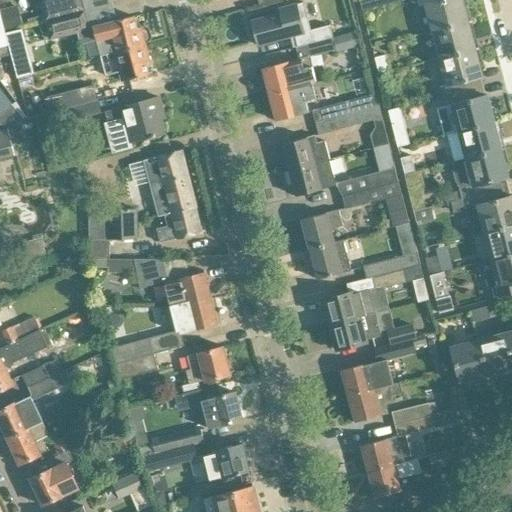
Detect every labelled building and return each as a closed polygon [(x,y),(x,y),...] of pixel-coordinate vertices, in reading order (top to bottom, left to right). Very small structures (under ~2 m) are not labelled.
[(36,0),(43,22),(45,21),(84,11),(81,0),(36,0)] [(376,0),(359,0),(362,9),(377,5),(376,0)] [(426,4),(433,30),(467,21),(461,0),(417,0),(419,6),(426,4)] [(279,14),(250,21),(256,45),(287,37),(295,35),(295,34),(312,30),(305,2),(278,9),(279,14)] [(16,6),(3,10),(7,27),(21,24),(16,6)] [(0,58),(11,55),(0,11),(0,58)] [(84,11),(45,21),(50,39),(77,32),(89,29),(89,28),(84,11)] [(100,56),(114,52),(145,44),(144,40),(146,40),(147,37),(146,31),(144,30),(141,31),(140,27),(136,28),(133,16),(92,27),(100,56)] [(433,30),(440,57),(474,48),(467,21),(433,30)] [(329,25),(312,30),(295,34),(295,35),(297,45),(295,45),(296,48),(332,38),(329,25)] [(23,29),(6,33),(10,49),(27,44),(23,29)] [(335,49),(332,38),(296,48),(299,59),(262,68),(269,95),(315,82),(308,56),(335,49)] [(122,81),(149,74),(145,62),(149,61),(145,44),(114,52),(100,56),(105,75),(119,71),(122,81)] [(440,85),(443,96),(475,87),(472,78),(482,76),(474,48),(440,57),(447,83),(440,85)] [(387,54),(374,57),(378,73),(391,70),(387,54)] [(33,74),(19,78),(23,94),(37,90),(33,74)] [(276,120),(301,114),(308,112),(305,100),(315,98),(312,83),(315,83),(315,82),(269,95),(276,120)] [(47,97),(51,112),(97,100),(93,84),(47,97)] [(447,134),(459,130),(494,121),(487,95),(477,97),(475,87),(443,96),(445,106),(440,107),(447,134)] [(0,89),(0,112),(11,104),(0,89)] [(313,110),(316,122),(380,106),(377,94),(313,110)] [(120,107),(105,111),(108,123),(109,129),(115,150),(132,145),(131,141),(150,136),(151,137),(155,136),(155,135),(163,133),(158,113),(163,112),(159,97),(120,107)] [(97,100),(51,112),(66,108),(70,121),(101,113),(97,100)] [(403,105),(389,108),(397,145),(410,142),(403,105)] [(390,146),(380,106),(316,122),(319,135),(375,121),(377,126),(371,135),(375,149),(390,146)] [(501,149),(494,121),(459,130),(466,158),(501,149)] [(8,128),(0,130),(0,159),(15,156),(8,128)] [(289,170),(315,164),(331,160),(326,141),(318,143),(316,135),(282,143),(289,170)] [(460,188),(463,198),(501,188),(498,179),(508,176),(501,149),(466,158),(454,161),(454,176),(460,188)] [(159,217),(165,215),(196,207),(181,150),(167,153),(156,156),(156,157),(144,160),(150,182),(159,217)] [(411,155),(400,158),(404,174),(415,171),(411,155)] [(289,170),(296,196),(336,185),(337,185),(336,183),(331,160),(315,164),(289,170)] [(342,197),(399,182),(395,168),(336,183),(337,185),(336,185),(342,196),(342,197)] [(409,223),(399,182),(342,197),(345,209),(387,198),(394,227),(396,226),(409,223)] [(511,195),(503,197),(501,188),(463,198),(451,201),(454,212),(465,209),(472,235),(486,232),(511,224),(511,195)] [(422,196),(410,199),(413,211),(425,207),(422,196)] [(202,232),(196,207),(165,215),(167,226),(156,228),(160,243),(202,232)] [(90,239),(110,239),(136,238),(135,209),(89,210),(90,239)] [(302,219),(310,249),(334,243),(330,229),(339,227),(335,210),(302,219)] [(420,265),(409,223),(396,226),(404,256),(363,265),(366,278),(372,277),(403,270),(420,265)] [(511,224),(486,232),(493,258),(511,253),(511,224)] [(110,259),(110,239),(90,239),(90,259),(110,259)] [(317,279),(350,270),(343,241),(334,243),(310,249),(317,279)] [(511,253),(493,258),(497,274),(490,276),(486,279),(487,286),(492,286),(495,298),(511,293),(511,253)] [(437,256),(426,259),(430,275),(442,272),(437,256)] [(174,307),(186,304),(211,298),(204,271),(190,275),(186,259),(134,259),(141,289),(164,283),(170,308),(174,307)] [(323,299),(330,325),(361,317),(374,314),(388,310),(382,287),(406,281),(403,270),(372,277),(374,287),(354,293),(353,291),(323,299)] [(217,324),(211,298),(186,304),(174,307),(181,333),(217,324)] [(490,318),(487,307),(471,311),(474,322),(490,318)] [(374,314),(361,317),(330,325),(336,349),(367,341),(366,339),(380,336),(374,314)] [(0,348),(40,330),(34,317),(12,327),(11,326),(1,331),(8,344),(0,348)] [(417,338),(413,324),(393,330),(388,331),(389,333),(391,344),(412,339),(417,338)] [(0,390),(13,384),(4,366),(47,346),(40,330),(0,348),(0,390)] [(184,345),(181,333),(150,341),(151,345),(132,350),(134,359),(154,354),(154,353),(184,345)] [(511,358),(505,334),(479,341),(487,375),(511,368),(511,358)] [(436,338),(428,340),(436,372),(444,370),(436,338)] [(415,351),(412,339),(391,344),(374,348),(378,361),(386,358),(415,351)] [(487,375),(479,341),(452,347),(450,340),(439,343),(447,376),(457,373),(459,382),(487,375)] [(230,374),(223,346),(198,352),(186,355),(190,369),(186,370),(189,383),(204,380),(204,381),(230,374)] [(154,354),(134,359),(115,365),(119,379),(158,369),(154,354)] [(341,369),(348,395),(393,384),(386,358),(378,361),(368,363),(368,364),(366,364),(366,363),(341,369)] [(28,387),(49,377),(44,366),(22,376),(28,387)] [(60,372),(49,377),(55,389),(65,384),(60,372)] [(393,384),(348,395),(355,421),(388,413),(386,404),(393,402),(391,395),(402,393),(399,382),(393,384)] [(212,394),(200,397),(203,410),(208,428),(219,425),(242,419),(235,392),(213,397),(212,394)] [(30,396),(0,409),(0,424),(6,438),(29,428),(42,422),(30,396)] [(393,412),(396,424),(434,415),(431,402),(393,412)] [(437,427),(434,415),(396,424),(399,436),(437,427)] [(6,438),(18,464),(48,450),(43,439),(49,437),(42,422),(29,428),(6,438)] [(140,458),(195,444),(205,442),(201,427),(151,439),(152,443),(137,446),(140,458)] [(361,445),(368,471),(393,464),(401,462),(394,436),(361,445)] [(52,443),(58,455),(43,462),(63,454),(66,452),(70,450),(64,437),(52,443)] [(199,460),(195,444),(140,458),(144,474),(199,460)] [(248,469),(242,444),(215,451),(215,453),(204,456),(209,479),(248,469)] [(432,469),(469,460),(466,446),(429,455),(432,469)] [(66,452),(63,454),(43,462),(47,470),(30,478),(42,505),(77,488),(65,462),(70,460),(66,452)] [(393,464),(368,471),(375,497),(400,490),(393,464)] [(136,473),(113,484),(115,487),(119,499),(130,494),(143,488),(136,473)] [(259,511),(253,486),(203,499),(206,511),(259,511)]
